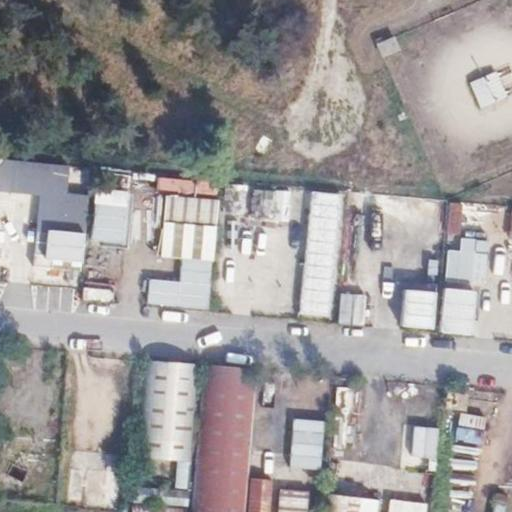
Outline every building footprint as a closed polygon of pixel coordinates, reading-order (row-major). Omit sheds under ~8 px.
[(393,35),(376,43),(382,56),(399,48),(393,35)] [(479,108),(507,98),(496,70),(469,81),(479,108)] [(65,193),(68,166),(0,159),(0,191),(37,195),(34,224),(45,225),(42,258),(83,263),(85,239),(122,243),(127,191),(91,187),(90,196),(65,193)] [(157,175),(155,187),(180,192),(183,181),(157,175)] [(252,189),(251,215),(286,217),(287,191),(252,189)] [(328,316),(341,193),(310,190),(298,313),(328,316)] [(147,278),(145,304),(208,308),(216,197),(163,193),(158,256),(180,257),(178,280),(147,278)] [(448,227),(477,228),(478,204),(449,203),(448,227)] [(458,237),(458,249),(445,249),(443,282),(484,285),(487,238),(458,237)] [(106,309),(114,285),(87,276),(79,300),(106,309)] [(401,286),(399,328),(472,332),(475,290),(401,286)] [(337,324),(363,325),(364,293),(338,292),(337,324)] [(196,358),(145,350),(140,404),(190,412),(196,358)] [(254,367),(203,362),(200,413),(251,421),(254,367)] [(46,413),(58,415),(61,385),(49,383),(46,413)] [(294,395),(293,408),(323,410),(323,396),(294,395)] [(190,412),(140,404),(135,451),(186,454),(190,412)] [(251,421),(200,413),(194,511),(268,511),(270,481),(247,479),(251,421)] [(460,413),(454,438),(479,444),(485,419),(460,413)] [(320,469),(323,419),(292,418),(289,467),(320,469)] [(409,457),(434,459),(438,428),(413,425),(409,457)] [(15,435),(14,471),(53,473),(55,436),(15,435)] [(182,511),(184,486),(134,482),(132,509),(167,511),(182,511)] [(305,511),(307,490),(282,490),(279,511),(305,511)] [(372,511),(373,497),(327,493),(324,511),(372,511)] [(425,511),(427,503),(389,497),(387,511),(425,511)]
